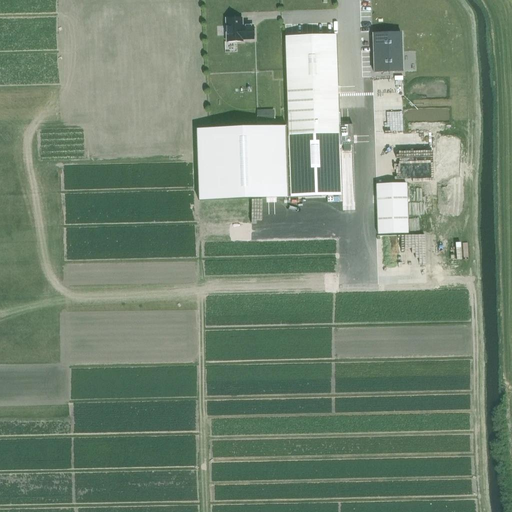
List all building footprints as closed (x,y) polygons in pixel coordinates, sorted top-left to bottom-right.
[(226,19),(227,42),(243,42),(242,40),(253,40),(253,26),(242,26),(242,18),(226,19)] [(401,33),(372,34),(374,74),(402,73),(401,33)] [(335,35),(285,37),(290,197),(341,196),(339,146),(338,125),(335,35)] [(358,113),(358,104),(346,104),(346,114),(358,113)] [(269,111),(257,111),(257,126),(273,126),(272,121),(274,121),(273,114),(269,115),(269,111)] [(353,125),(338,125),(339,146),(343,146),(343,152),(350,151),(350,145),(353,145),(353,125)] [(285,129),(200,133),(202,201),(288,198),(285,129)] [(407,194),(377,195),(378,245),(408,244),(407,194)]
